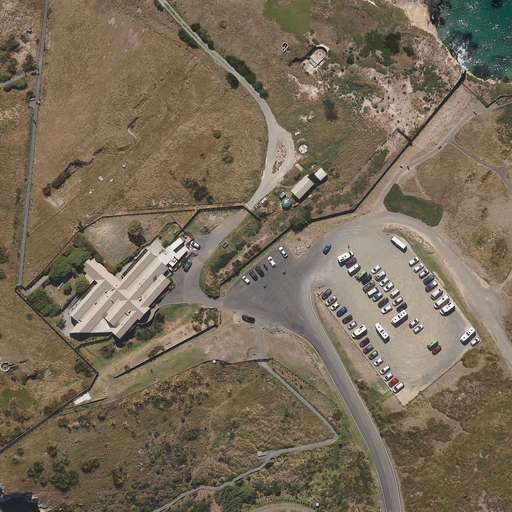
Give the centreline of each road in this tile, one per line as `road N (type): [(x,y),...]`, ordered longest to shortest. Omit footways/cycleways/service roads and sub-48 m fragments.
road 1 (unclassified): [(511,356),(437,242),(415,224),(377,218),(348,227),(296,284)]
road 2 (track): [(160,0),(266,109),(268,165),(246,208)]
road 3 (secondary): [(296,284),(383,463),(393,511)]
